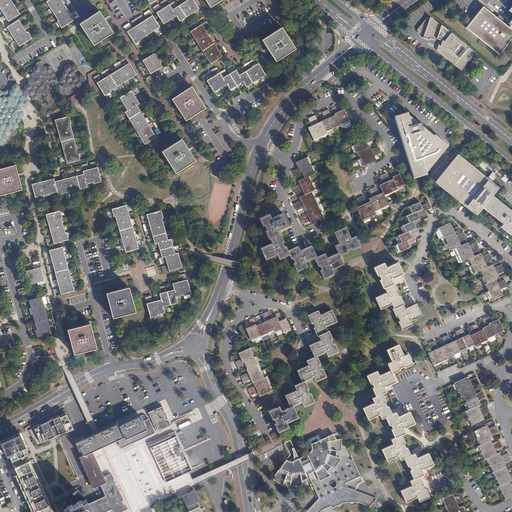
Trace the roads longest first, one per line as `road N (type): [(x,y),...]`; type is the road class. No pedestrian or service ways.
road 1 (tertiary): [(339,56),(281,110),(259,148),(211,311)]
road 2 (secondary): [(359,39),(511,162)]
road 3 (secondary): [(511,140),(373,27)]
road 4 (tertiary): [(0,426),(111,367),(154,359)]
road 5 (tertiary): [(208,376),(237,440),(249,511)]
road 6 (unknown): [(328,75),(368,79),(444,137)]
